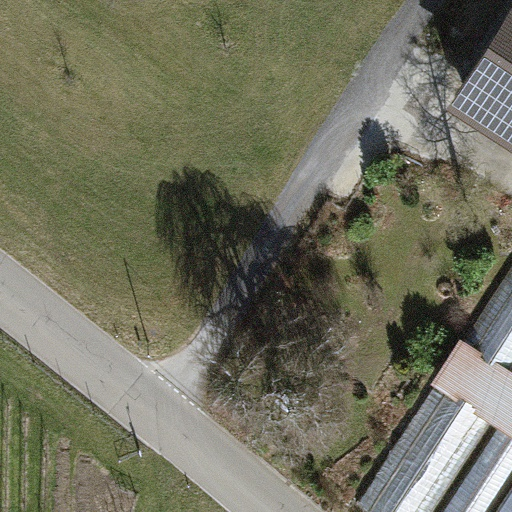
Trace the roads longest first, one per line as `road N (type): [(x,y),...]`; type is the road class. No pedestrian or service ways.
road 1 (tertiary): [(0,297),(269,511)]
road 2 (track): [(447,0),(366,113)]
